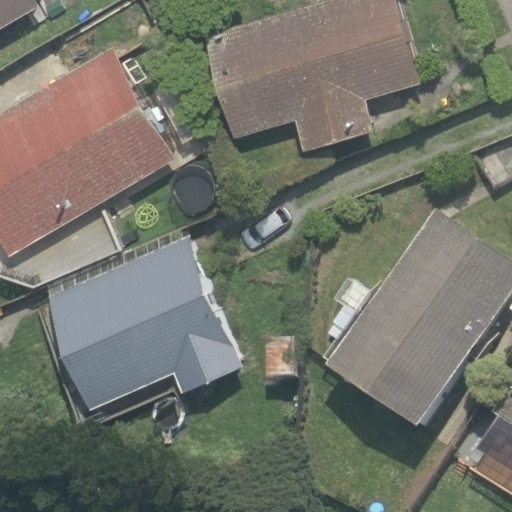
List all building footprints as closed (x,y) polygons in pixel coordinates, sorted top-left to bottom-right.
[(0,0),(0,30),(52,1),(51,0),(0,0)] [(327,0),(216,33),(245,132),(306,114),(316,147),(380,128),(370,94),(429,76),(406,0),(327,0)] [(0,114),(0,214),(20,249),(186,153),(122,44),(0,114)] [(340,369),(432,432),(511,313),(511,257),(445,212),(340,369)] [(52,283),(101,400),(185,365),(193,386),(254,361),(244,336),(241,338),(196,230),(190,233),(187,227),(52,283)] [(270,334),(270,377),(298,377),(298,334),(270,334)] [(511,394),(500,413),(511,421),(511,394)] [(315,455),(302,481),(340,501),(353,475),(315,455)]
